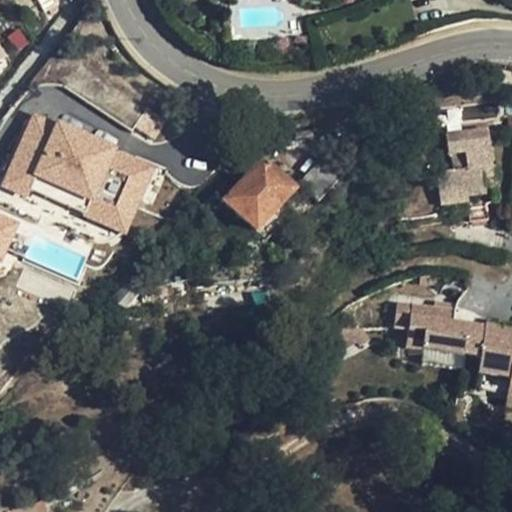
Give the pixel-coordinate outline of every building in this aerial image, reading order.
[(0,67),(9,64),(0,43),(0,67)] [(130,134),(145,111),(78,66),(62,90),(130,134)] [(149,170),(110,153),(111,151),(55,127),(54,129),(32,120),(1,189),(25,199),(34,179),(88,202),(81,217),(121,234),(149,170)] [(441,172),(443,193),(468,191),(469,201),(471,226),(490,224),(486,174),(486,169),(494,168),(491,129),(449,132),(451,153),(456,152),(458,170),(441,172)] [(316,166),(323,172),(334,161),(326,154),(316,166)] [(224,204),(220,207),(253,238),(276,213),(291,196),(258,166),(224,204)] [(337,185),(327,176),(323,172),(316,166),(296,186),(299,188),(317,206),(337,185)] [(88,202),(34,179),(28,194),(81,217),(88,202)] [(468,191),(443,193),(443,202),(469,201),(468,191)] [(214,195),(196,213),(207,223),(220,207),(224,204),(214,195)] [(287,223),(276,213),(253,238),(263,247),(287,223)] [(0,256),(13,227),(0,221),(0,256)] [(449,269),(434,266),(431,276),(447,280),(449,269)] [(127,281),(109,302),(121,309),(137,289),(127,281)] [(511,333),(452,319),(455,309),(440,306),(399,296),(393,322),(408,326),(404,343),(423,347),(461,356),(477,360),(472,379),(504,386),(501,397),(511,399),(511,333)] [(440,306),(455,309),(457,302),(442,298),(440,306)] [(368,332),(363,315),(349,311),(334,328),(337,340),(368,332)] [(461,356),(423,347),(419,362),(458,371),(461,356)] [(472,379),(469,393),(501,400),(501,397),(504,386),(472,379)] [(501,400),(497,413),(511,417),(511,399),(501,397),(501,400)]
